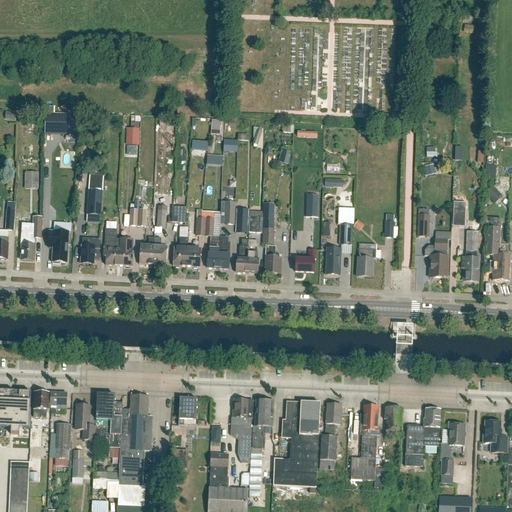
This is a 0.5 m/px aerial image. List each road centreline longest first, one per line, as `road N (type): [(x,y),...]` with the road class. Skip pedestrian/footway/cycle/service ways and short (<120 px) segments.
road 1 (tertiary): [(404,309),(0,291)]
road 2 (unclassified): [(511,398),(162,382)]
road 3 (unclassified): [(404,309),(410,105)]
road 4 (unclassified): [(162,382),(0,374)]
road 5 (residential): [(155,511),(162,382)]
